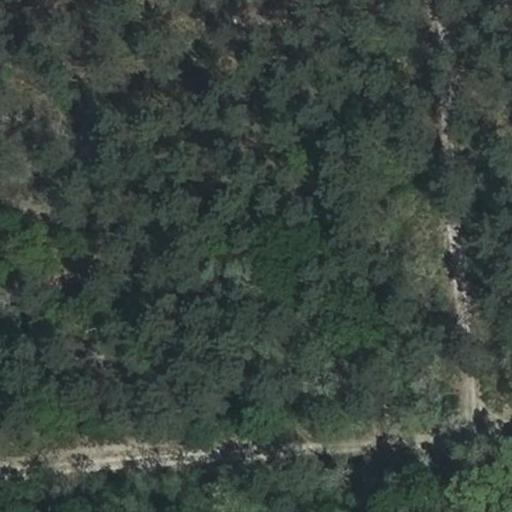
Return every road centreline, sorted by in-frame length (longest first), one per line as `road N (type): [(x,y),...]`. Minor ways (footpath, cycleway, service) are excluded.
road 1 (track): [(511,430),(0,468)]
road 2 (track): [(444,0),(472,432)]
